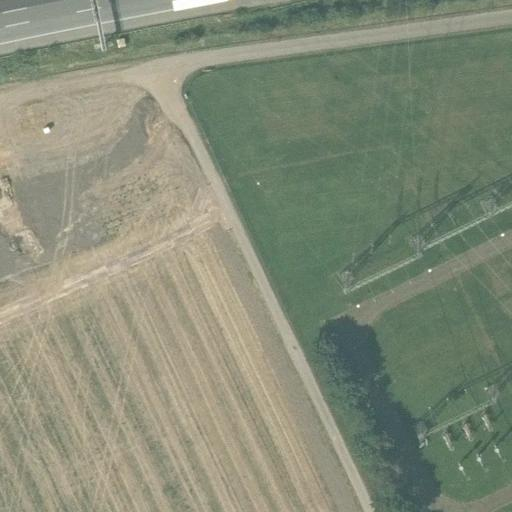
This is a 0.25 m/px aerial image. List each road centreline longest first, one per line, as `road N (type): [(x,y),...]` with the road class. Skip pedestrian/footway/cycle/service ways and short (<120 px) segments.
road 1 (track): [(511,19),(162,65),(368,511)]
road 2 (motorway): [(0,32),(171,0)]
road 3 (track): [(162,65),(0,100)]
